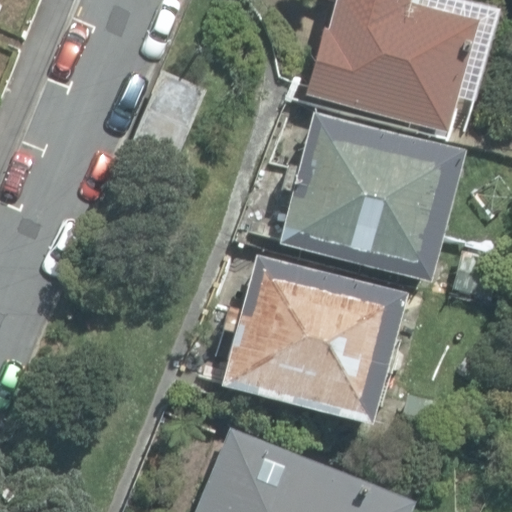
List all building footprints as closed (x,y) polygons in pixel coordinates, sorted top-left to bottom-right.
[(303,96),(445,132),(452,103),(469,107),(493,12),(446,0),(324,0),(329,1),(321,31),(319,31),(303,96)] [(131,149),(175,166),(206,86),(163,69),(131,149)] [(275,246),(423,284),(457,154),(307,115),(293,168),(285,166),(279,190),(288,192),(275,246)] [(448,290),(487,299),(497,259),(457,250),(448,290)] [(217,387),(366,425),(400,293),(250,255),(236,309),(226,306),(220,330),(231,332),(217,387)] [(395,433),(432,442),(441,403),(404,395),(395,433)] [(402,511),(406,501),(226,429),(192,511),(402,511)]
